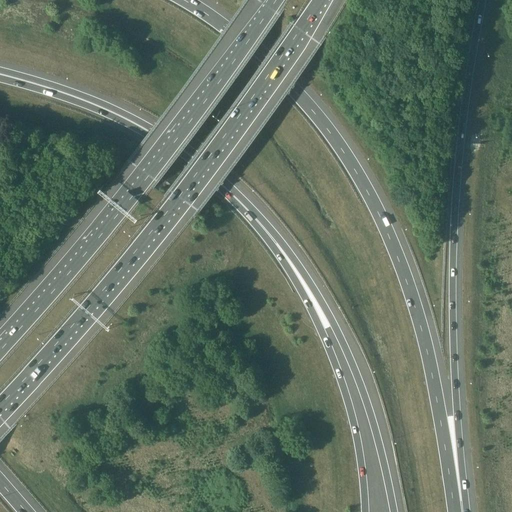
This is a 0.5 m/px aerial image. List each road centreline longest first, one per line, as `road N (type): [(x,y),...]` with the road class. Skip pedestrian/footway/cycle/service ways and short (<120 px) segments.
road 1 (motorway): [(393,511),(355,371),(313,285),(262,218),(164,133),(110,105),(0,70)]
road 2 (motorway): [(366,511),(360,445),(333,354),(253,218),(185,156),(114,114),(0,78)]
road 3 (motorway): [(454,511),(415,306),(382,219),(295,86),(185,0)]
road 4 (motorway): [(0,405),(107,288),(321,0)]
road 5 (motorway): [(462,511),(455,209),(483,0)]
road 6 (motorway): [(274,0),(107,227),(0,350)]
